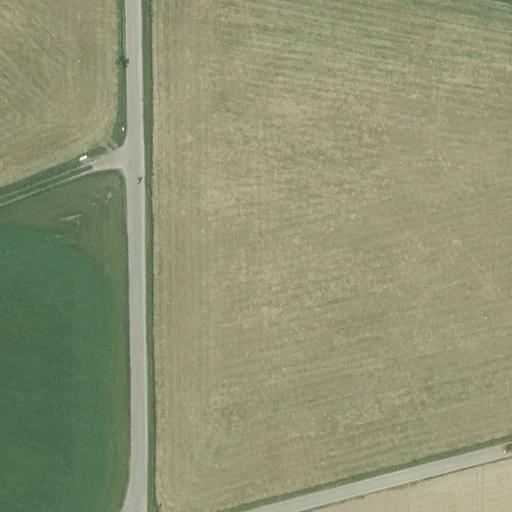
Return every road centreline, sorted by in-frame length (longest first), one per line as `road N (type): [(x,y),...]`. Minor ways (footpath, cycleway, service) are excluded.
road 1 (unclassified): [(132,0),(136,511)]
road 2 (unclassified): [(511,448),(267,511)]
road 3 (track): [(0,201),(135,149)]
